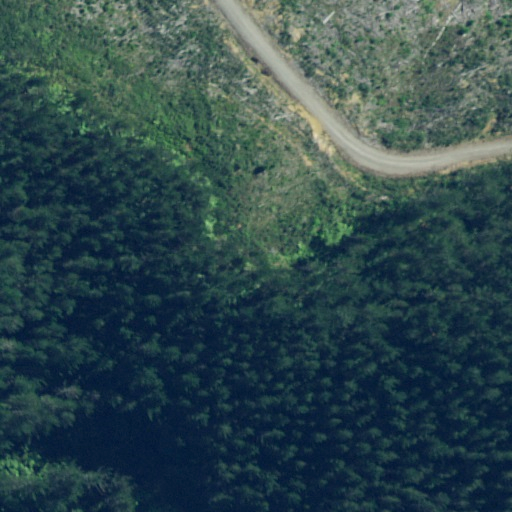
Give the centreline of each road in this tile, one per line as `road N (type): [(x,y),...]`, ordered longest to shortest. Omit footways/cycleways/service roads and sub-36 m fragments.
road 1 (track): [(90,0),(103,20),(231,94),(370,161),(453,178),(511,172)]
road 2 (track): [(122,511),(283,511)]
